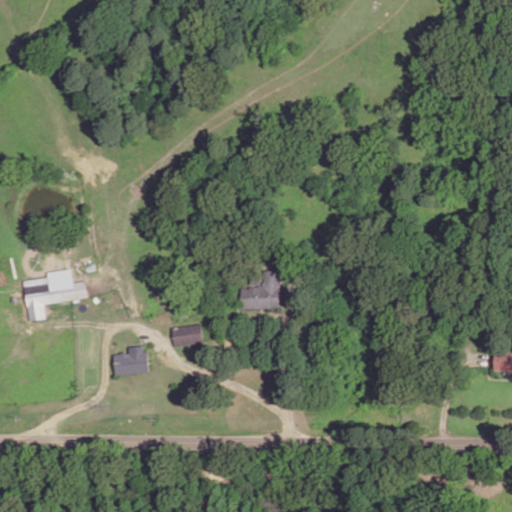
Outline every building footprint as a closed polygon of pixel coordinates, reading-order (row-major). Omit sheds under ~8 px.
[(260,271),(275,271),(275,307),(237,307),(237,288),(260,288),(260,271)] [(24,280),(31,320),(46,317),(44,303),(89,296),(86,279),(50,285),(49,276),(24,280)] [(175,325),(177,344),(204,341),(202,322),(175,325)] [(131,351),(131,345),(144,344),(145,349),(149,348),(151,369),(118,373),(116,353),(122,352),(122,350),(128,350),(128,351),(131,351)] [(511,349),(498,349),(497,368),(511,368),(511,349)]
